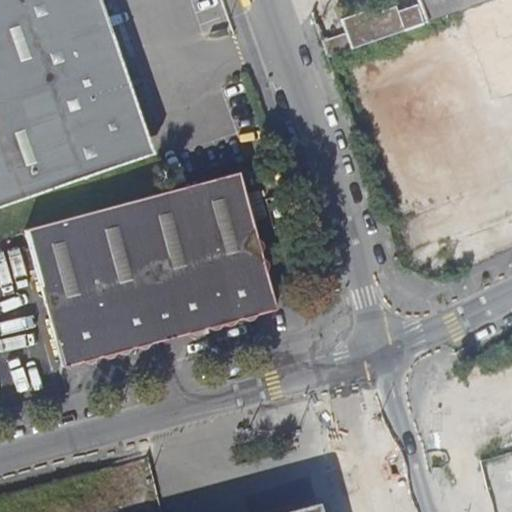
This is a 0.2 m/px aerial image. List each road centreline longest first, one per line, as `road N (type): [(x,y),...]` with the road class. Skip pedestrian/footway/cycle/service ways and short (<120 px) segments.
road 1 (unclassified): [(378,356),(0,462)]
road 2 (unclassified): [(378,356),(317,133),(270,0)]
road 3 (unclassified): [(417,511),(378,356)]
road 4 (unclassified): [(511,293),(378,356)]
